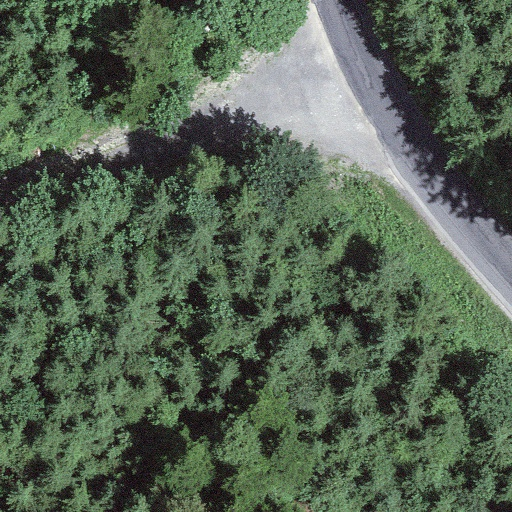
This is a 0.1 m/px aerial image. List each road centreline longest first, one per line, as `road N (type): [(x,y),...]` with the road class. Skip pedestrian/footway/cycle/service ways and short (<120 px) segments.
road 1 (track): [(373,80),(168,143),(0,208)]
road 2 (tertiary): [(511,271),(412,144),(338,0)]
